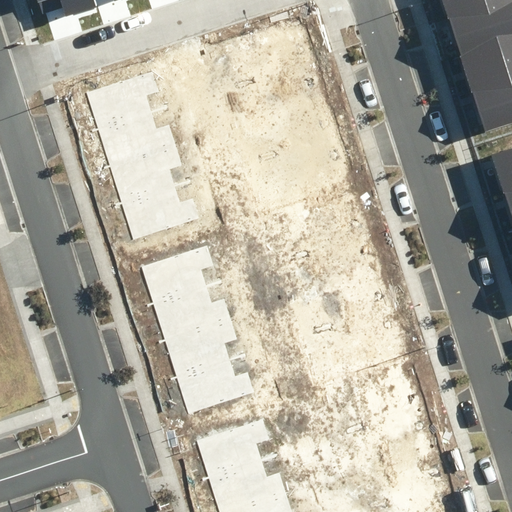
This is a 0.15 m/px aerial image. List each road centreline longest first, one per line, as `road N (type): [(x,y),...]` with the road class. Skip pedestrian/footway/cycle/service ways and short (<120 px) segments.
road 1 (residential): [(371,0),(511,450)]
road 2 (residential): [(114,443),(0,80)]
road 3 (residential): [(246,0),(0,80)]
